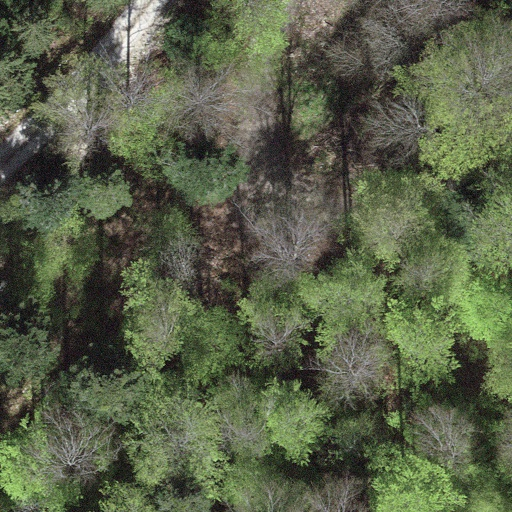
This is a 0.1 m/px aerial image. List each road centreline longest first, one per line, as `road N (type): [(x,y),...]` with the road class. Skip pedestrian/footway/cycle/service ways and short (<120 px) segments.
road 1 (track): [(511,171),(407,204),(335,216),(300,211),(269,189),(250,123),(256,65),(276,0)]
road 2 (track): [(152,0),(105,60),(0,165)]
